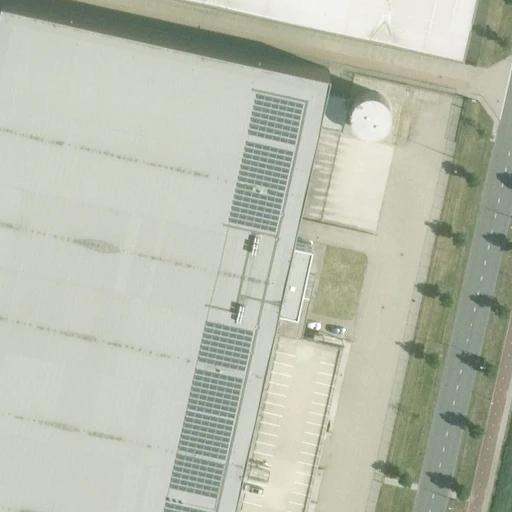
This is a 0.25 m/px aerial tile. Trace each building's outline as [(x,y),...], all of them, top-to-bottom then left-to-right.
[(304,276),(311,242),(292,238),(329,68),(18,0),(0,0),(0,210),(264,268),(264,267),(304,276)] [(275,0),(351,17),(461,41),(469,0),(275,0)] [(355,92),(353,129),(388,130),(389,93),(355,92)] [(0,398),(245,452),(277,305),(296,310),(304,276),(264,267),(264,268),(0,210),(0,398)] [(231,511),(245,452),(0,398),(0,511),(231,511)]
